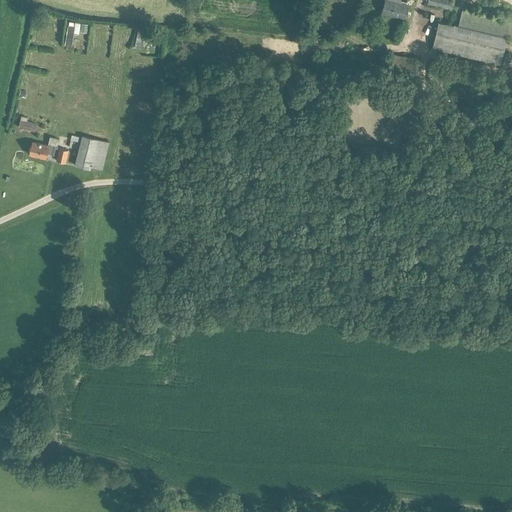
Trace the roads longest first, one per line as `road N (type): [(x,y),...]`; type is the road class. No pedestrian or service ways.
road 1 (track): [(511,211),(155,184)]
road 2 (unclassified): [(155,184),(99,182),(0,221)]
